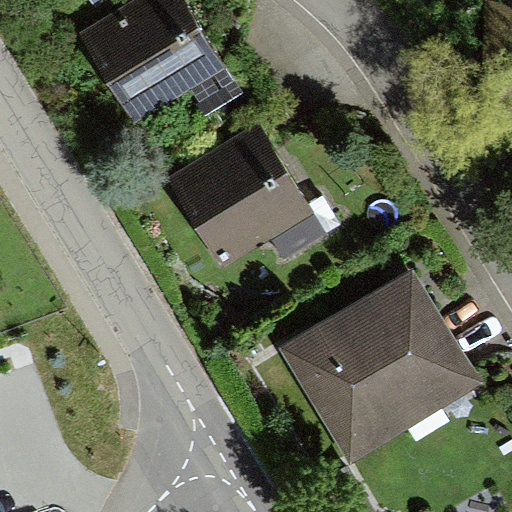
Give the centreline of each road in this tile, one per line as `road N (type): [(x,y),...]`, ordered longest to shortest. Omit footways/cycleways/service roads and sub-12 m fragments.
road 1 (tertiary): [(0,69),(226,431)]
road 2 (residential): [(334,0),(386,65),(511,273)]
